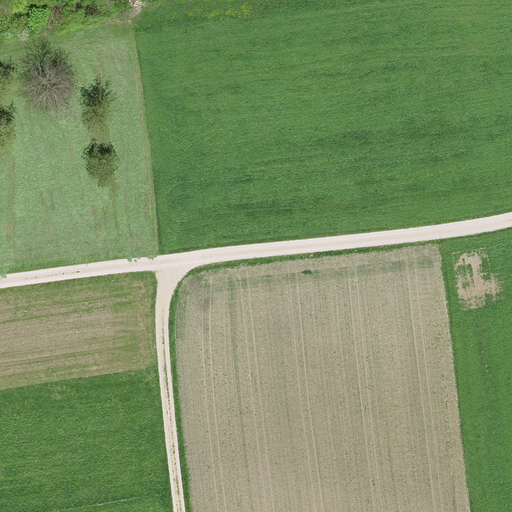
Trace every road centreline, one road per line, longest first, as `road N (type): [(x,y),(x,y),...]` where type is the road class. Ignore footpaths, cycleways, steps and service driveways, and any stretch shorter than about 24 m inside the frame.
road 1 (track): [(511,220),(0,286)]
road 2 (track): [(174,511),(163,265)]
